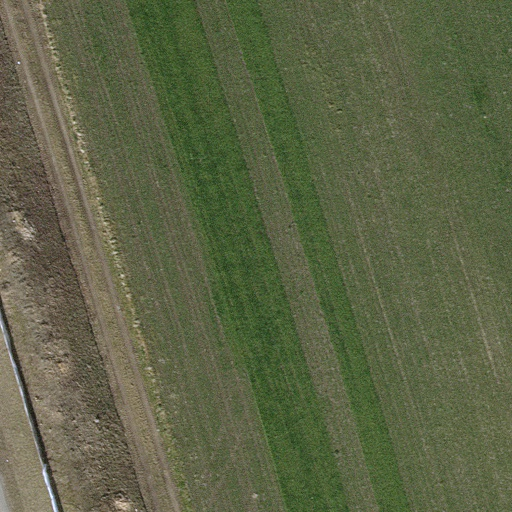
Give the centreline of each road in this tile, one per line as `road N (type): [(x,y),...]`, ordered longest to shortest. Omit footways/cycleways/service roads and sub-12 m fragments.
road 1 (track): [(19,0),(172,511)]
road 2 (trunk): [(143,511),(0,0)]
